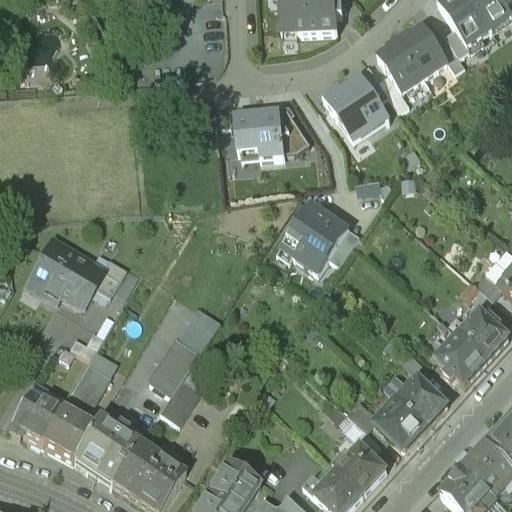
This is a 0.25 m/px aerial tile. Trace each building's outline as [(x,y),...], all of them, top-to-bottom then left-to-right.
[(282,0),(283,9),(279,9),(281,38),(296,38),(296,41),(337,39),(336,22),(342,22),(341,6),(335,7),(334,0),(282,0)] [(448,0),(436,8),(454,35),(469,56),(482,47),(480,44),(511,22),(502,7),(496,0),(448,0)] [(411,38),(399,47),(424,84),(447,68),(434,49),(423,33),(412,40),(411,38)] [(469,56),(454,35),(444,42),(459,63),(469,56)] [(434,49),(447,68),(454,78),(464,71),(459,63),(444,42),(434,49)] [(424,84),(399,47),(387,54),(388,56),(377,64),(388,81),(400,99),(424,84)] [(369,73),(338,93),(340,96),(360,82),(379,110),(389,103),(379,88),(369,73)] [(408,111),(400,99),(388,81),(379,88),(389,103),(399,117),(408,111)] [(338,93),(322,104),(353,150),(389,126),(379,110),(360,82),(340,96),(338,93)] [(251,116),(229,119),(231,143),(236,143),(238,159),(240,159),(258,157),(259,166),(284,163),(284,159),(282,141),(285,138),(287,142),(289,140),(280,127),(280,117),(251,120),(251,116)] [(287,117),(280,117),(280,127),(289,140),(287,142),(285,138),(282,141),(284,159),(297,158),(309,150),(287,117)] [(241,167),(259,166),(258,157),(240,159),(241,167)] [(349,236),(311,211),(282,254),(294,262),(291,265),(318,283),(329,267),(349,236)] [(349,236),(329,267),(339,273),(359,243),(349,236)] [(101,278),(53,250),(31,288),(44,296),(40,303),(54,311),(58,304),(79,316),(91,296),(101,278)] [(91,296),(109,306),(125,278),(107,268),(101,278),(91,296)] [(511,280),(510,283),(506,280),(496,292),(495,294),(502,300),(511,308),(511,280)] [(487,284),(476,296),(480,300),(493,311),(502,300),(495,294),(496,292),(487,284)] [(471,292),(460,305),(469,313),(480,300),(476,296),(471,292)] [(197,316),(176,348),(197,361),(219,328),(197,316)] [(486,328),(480,323),(460,346),(487,371),(507,348),(496,338),(500,334),(489,325),(486,328)] [(449,336),(442,330),(438,334),(445,341),(449,336)] [(487,371),(460,346),(444,364),(439,359),(433,366),(446,379),(442,383),(452,392),(456,388),(464,395),(487,371)] [(176,348),(149,389),(170,403),(181,386),(197,361),(176,348)] [(61,419),(42,451),(65,465),(74,470),(93,437),(76,427),(80,420),(87,424),(109,386),(88,373),(61,419)] [(170,403),(159,419),(178,432),(199,399),(181,386),(170,403)] [(447,414),(418,388),(397,410),(426,437),(447,414)] [(61,406),(36,391),(30,401),(55,416),(61,406)] [(30,401),(29,401),(7,439),(19,446),(22,440),(42,451),(61,419),(55,416),(30,401)] [(426,437),(397,410),(375,434),(404,461),(426,437)] [(93,437),(74,470),(110,494),(138,451),(125,443),(127,439),(118,433),(116,437),(99,426),(93,437)] [(351,448),(363,439),(352,426),(341,435),(351,448)] [(511,434),(508,431),(486,455),(511,479),(511,434)] [(164,511),(184,482),(154,462),(159,455),(149,449),(154,441),(148,437),(138,451),(110,494),(137,511),(164,511)] [(381,455),(367,442),(357,452),(362,457),(371,466),(381,455)] [(511,479),(486,455),(463,479),(491,503),(508,484),(511,487),(511,479)] [(362,457),(352,467),(347,462),(334,477),(363,505),(386,480),(371,466),(362,457)] [(223,474),(198,511),(247,511),(258,496),(223,474)] [(356,511),(363,505),(334,477),(319,492),(324,496),(315,506),(321,511),(356,511)] [(482,511),(491,503),(463,479),(441,503),(450,511),(482,511)] [(297,511),(288,503),(279,511),(270,511),(262,507),(258,511),(297,511)]
